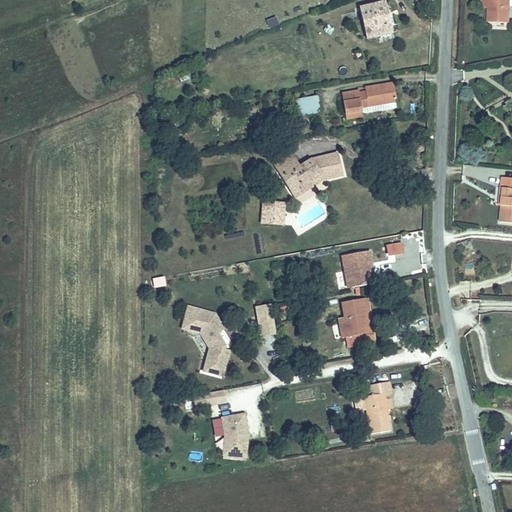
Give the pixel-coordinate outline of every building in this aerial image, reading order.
[(507,24),(508,0),(489,0),(489,7),(489,23),(507,24)] [(393,33),(385,2),(360,8),(367,39),(393,33)] [(397,102),(394,84),(365,88),(366,94),(359,95),(362,108),(397,102)] [(319,96),(296,98),(298,115),(320,113),(319,96)] [(343,176),(337,154),(311,160),(299,168),(289,152),(273,162),(290,190),(300,183),(306,191),(318,184),(315,179),(320,176),(323,181),(343,176)] [(511,223),(511,178),(502,177),(501,189),(504,189),(502,206),(500,222),(511,223)] [(306,191),(300,183),(290,190),(295,198),(306,191)] [(284,225),(285,204),(265,203),(264,224),(284,225)] [(403,253),(401,245),(387,247),(389,256),(403,253)] [(373,275),(369,251),(342,256),(345,272),(350,271),(353,288),(379,283),(377,275),(373,275)] [(470,299),(471,284),(450,283),(449,298),(470,299)] [(367,334),(364,318),(370,317),(367,299),(342,303),(345,317),(348,337),(351,336),(353,347),(375,344),(373,333),(367,334)] [(273,315),(271,305),(256,308),(258,317),(273,315)] [(216,331),(218,321),(219,321),(215,314),(188,307),(183,326),(195,329),(195,332),(201,334),(210,349),(207,361),(214,363),(211,374),(223,377),(228,356),(223,355),(224,350),(225,346),(217,332),(216,331)] [(277,335),(273,315),(258,317),(262,337),(277,335)] [(348,337),(345,317),(337,319),(341,338),(348,337)] [(211,374),(214,363),(207,361),(204,372),(211,374)] [(387,409),(385,394),(390,393),(391,393),(389,383),(368,386),(370,396),(364,397),(370,435),(391,431),(387,409)] [(226,403),(223,391),(194,396),(196,408),(226,403)] [(323,400),(321,408),(328,410),(331,402),(323,400)] [(246,458),(248,436),(244,415),(222,418),(225,437),(223,456),(246,458)]
